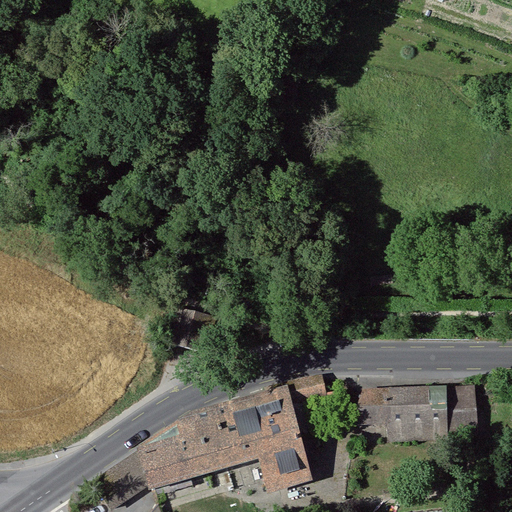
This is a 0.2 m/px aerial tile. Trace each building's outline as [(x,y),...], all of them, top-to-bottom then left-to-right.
[(393,275),(372,277),(372,287),(394,285),(393,275)] [(210,356),(218,320),(177,312),(170,348),(210,356)] [(290,395),(293,403),(325,396),(320,377),(265,390),(268,400),(290,395)] [(392,442),(448,437),(448,430),(479,428),(475,384),(364,390),(357,426),(392,426),(392,442)] [(248,405),(264,465),(272,495),(314,483),(293,403),(290,395),(268,400),(248,405)] [(264,465),(248,405),(189,420),(94,485),(111,511),(116,511),(151,488),(154,496),(264,465)] [(161,511),(158,503),(151,511),(161,511)]
